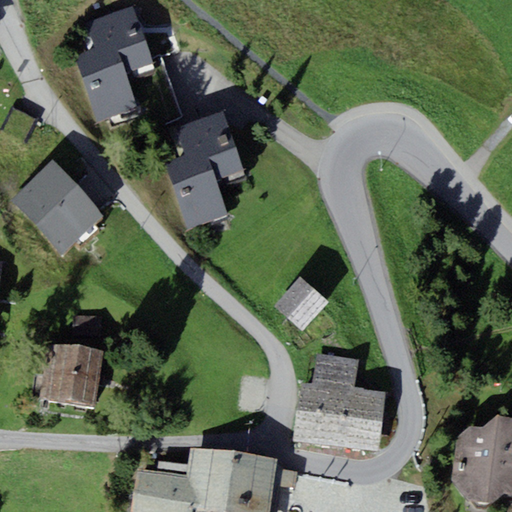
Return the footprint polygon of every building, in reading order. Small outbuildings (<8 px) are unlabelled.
[(85,23),(94,49),(74,55),(98,122),(138,108),(125,72),(152,63),(133,6),(85,23)] [(176,126),(186,156),(165,163),(188,229),(229,215),(216,180),(243,170),(222,110),(176,126)] [(61,254),(103,215),(52,160),(10,199),(61,254)] [(301,331),(328,301),(301,277),(274,306),(301,331)] [(101,317),(73,316),(72,336),(101,337),(101,317)] [(98,406),(105,350),(47,342),(40,398),(98,406)] [(300,383),(293,441),(378,451),(385,393),(355,389),(358,360),(315,354),(311,384),(300,383)] [(511,417),(498,415),(483,426),(470,425),(457,436),(452,480),(469,501),(492,502),(505,493),(511,493),(511,417)] [(270,511),(277,459),(192,447),(188,475),(138,468),(131,511),(270,511)]
